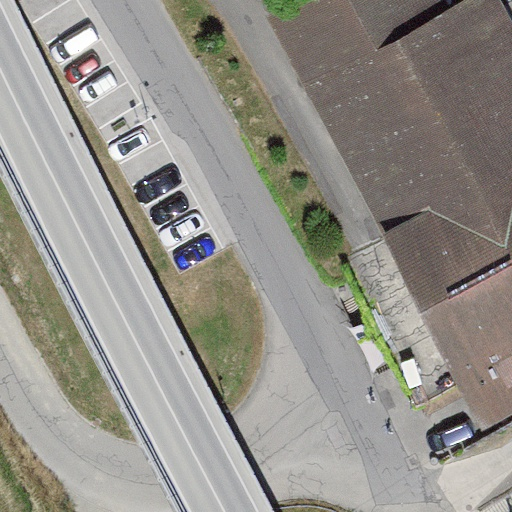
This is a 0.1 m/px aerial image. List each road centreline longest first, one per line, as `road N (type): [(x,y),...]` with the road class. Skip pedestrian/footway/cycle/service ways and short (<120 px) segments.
road 1 (tertiary): [(0,64),(224,511)]
road 2 (residential): [(354,405),(116,0)]
road 3 (unclassified): [(0,354),(49,433),(76,459),(145,488),(197,484),(354,405)]
road 4 (residential): [(354,405),(401,480),(425,500),(462,495),(511,464)]
